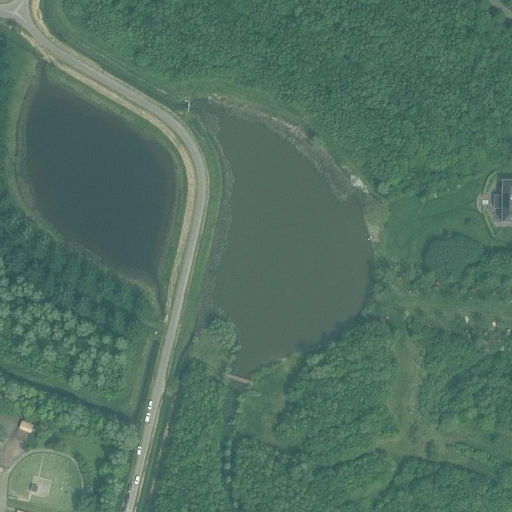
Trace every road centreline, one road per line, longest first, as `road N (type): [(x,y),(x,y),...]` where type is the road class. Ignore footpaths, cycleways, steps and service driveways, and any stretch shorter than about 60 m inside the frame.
road 1 (unclassified): [(129,511),(197,213),(199,168),(176,126),(48,50),(15,13)]
road 2 (track): [(172,333),(142,326),(53,279),(0,230)]
